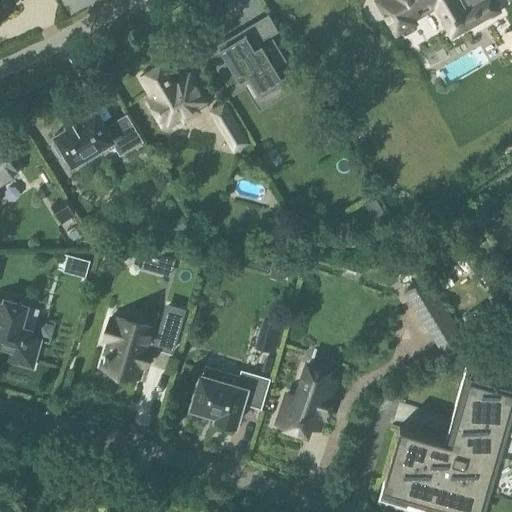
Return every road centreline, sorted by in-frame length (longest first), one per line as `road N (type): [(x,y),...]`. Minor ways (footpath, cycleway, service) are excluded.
road 1 (residential): [(0,409),(262,486),(314,511)]
road 2 (residential): [(0,68),(131,0)]
